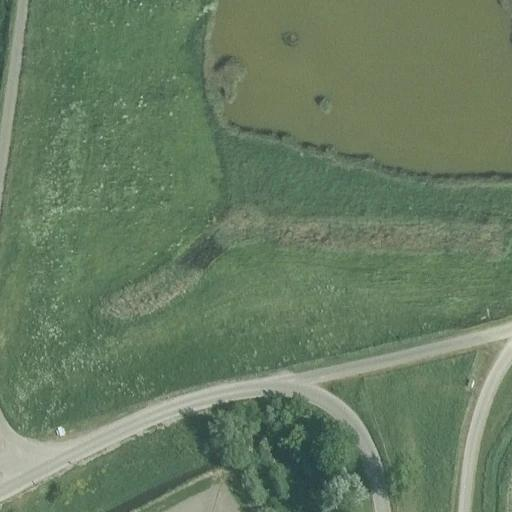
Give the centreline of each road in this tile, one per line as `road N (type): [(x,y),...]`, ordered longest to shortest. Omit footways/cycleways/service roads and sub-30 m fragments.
road 1 (unclassified): [(33,470),(161,412),(287,382)]
road 2 (unclassified): [(287,382),(511,328)]
road 3 (unclassified): [(462,511),(487,388),(511,341)]
road 4 (unclassified): [(378,511),(368,453),(348,419),(326,397),(287,382)]
road 5 (unclassified): [(0,148),(16,0)]
